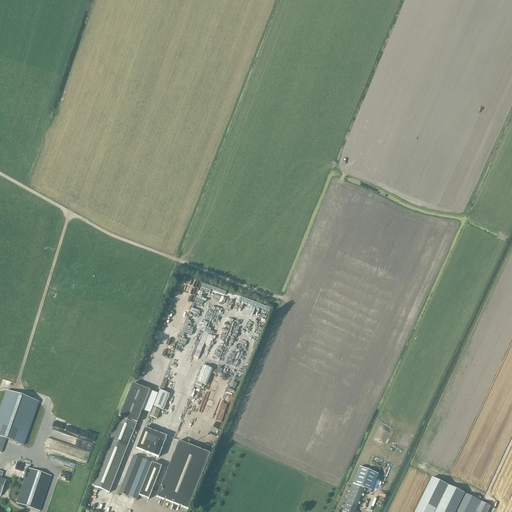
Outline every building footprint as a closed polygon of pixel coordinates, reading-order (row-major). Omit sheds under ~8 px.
[(121,417),(120,418),(119,418),(92,486),(109,493),(136,425),(135,424),(136,423),(137,423),(150,391),(132,384),(120,416),(121,417)] [(0,452),(1,453),(6,440),(23,446),(38,402),(6,391),(0,409),(0,452)] [(164,411),(170,395),(160,391),(154,406),(164,411)] [(153,408),(150,416),(157,419),(160,411),(153,408)] [(136,449),(159,458),(167,437),(144,428),(136,449)] [(73,438),(62,434),(60,440),(69,443),(70,442),(71,443),(73,438)] [(210,454),(201,450),(179,441),(157,497),(188,510),(210,454)] [(121,488),(119,493),(137,500),(139,496),(149,500),(162,467),(152,463),(145,460),(133,456),(122,484),(121,484),(120,488),(121,488)] [(359,467),(353,484),(364,488),(372,491),(378,474),(359,467)] [(40,511),(51,476),(28,468),(16,503),(40,511)] [(433,478),(415,511),(455,511),(456,511),(488,511),(491,506),(481,501),(465,493),(449,486),(433,478)] [(353,484),(346,502),(343,509),(351,511),(355,511),(357,507),(364,488),(353,484)] [(375,503),(372,511),(369,510),(367,511),(375,511),(379,505),(375,503)]
